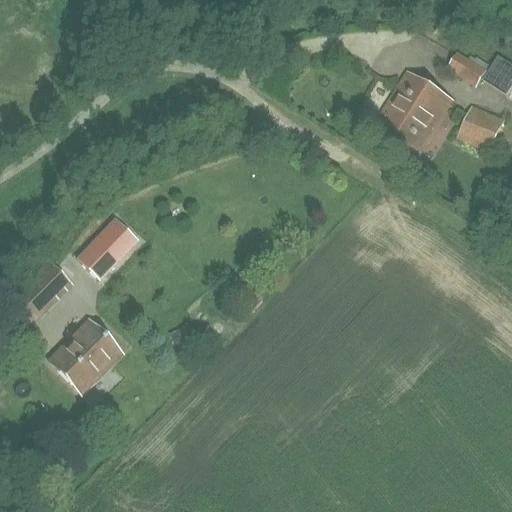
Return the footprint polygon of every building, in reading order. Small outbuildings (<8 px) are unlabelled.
[(458,57),(449,71),(476,88),(485,74),(458,57)] [(374,135),(414,160),(450,103),(410,78),(374,135)] [(30,79),(0,82),(0,126),(35,122),(30,79)] [(472,109),(457,140),(489,153),(504,122),(472,109)] [(129,253),(106,231),(76,262),(99,284),(129,253)] [(29,333),(73,289),(53,269),(48,264),(4,308),(29,333)] [(251,294),(236,309),(246,319),(261,305),(251,294)] [(81,396),(120,357),(89,326),(50,365),(81,396)]
